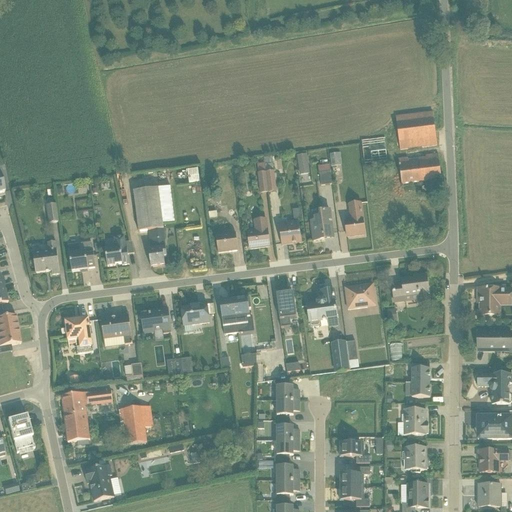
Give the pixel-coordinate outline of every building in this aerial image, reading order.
[(397,119),(400,149),(434,146),(432,116),(397,119)] [(361,143),(363,162),(392,158),(389,139),(372,141),(361,143)] [(333,154),(323,155),(324,167),(334,165),(333,154)] [(301,157),(292,157),(291,181),(301,181),(301,157)] [(402,188),(441,183),(437,157),(398,162),(402,188)] [(252,166),(253,194),(269,193),(268,171),(260,171),(260,166),(252,166)] [(313,187),(325,187),(324,166),(313,166),(313,187)] [(181,183),(193,183),(193,170),(181,170),(181,183)] [(169,223),(166,187),(129,190),(133,233),(158,230),(158,224),(169,223)] [(42,205),(42,224),(51,224),(50,205),(42,205)] [(347,238),(365,236),(361,205),(346,207),(348,223),(345,224),(347,238)] [(313,246),(332,244),(328,212),(310,214),(313,246)] [(247,254),(270,251),(265,221),(252,223),(253,233),(244,234),(247,254)] [(279,249),(300,247),(298,224),(277,226),(279,249)] [(149,270),(167,267),(162,232),(147,235),(150,253),(147,253),(149,270)] [(216,257),(237,254),(234,236),(214,238),(216,257)] [(105,271),(128,268),(124,240),(112,242),(113,252),(102,253),(105,271)] [(69,276),(95,273),(91,245),(76,247),(77,257),(69,258),(68,249),(65,249),(69,276)] [(33,281),(59,277),(54,247),(46,248),(46,253),(29,256),(33,281)] [(430,302),(426,274),(389,280),(393,308),(430,302)] [(348,312),(376,307),(372,284),(345,289),(348,312)] [(307,324),(337,319),(332,289),(302,293),(307,324)] [(509,309),(510,291),(476,290),(476,324),(498,324),(498,309),(509,309)] [(293,295),(277,297),(282,331),(291,330),(290,322),(297,321),(293,295)] [(248,323),(245,298),(230,300),(233,326),(248,323)] [(220,328),(233,326),(230,300),(216,302),(220,328)] [(182,329),(209,326),(206,304),(179,307),(182,329)] [(142,339),(170,335),(166,309),(138,314),(142,339)] [(388,311),(380,313),(382,320),(390,319),(388,311)] [(124,346),(132,345),(128,315),(99,320),(102,342),(123,339),(124,346)] [(0,336),(17,334),(15,319),(3,321),(2,316),(0,316),(0,336)] [(77,351),(90,349),(86,320),(63,323),(65,342),(76,340),(77,351)] [(474,353),(511,355),(511,334),(475,333),(474,353)] [(0,350),(20,347),(17,334),(0,336),(0,350)] [(328,372),(352,369),(348,341),(324,344),(328,372)] [(250,355),(236,355),(236,367),(250,367),(250,355)] [(163,376),(187,373),(185,360),(162,362),(163,376)] [(118,368),(119,379),(136,377),(134,366),(118,368)] [(290,373),(289,366),(279,366),(280,374),(290,373)] [(411,385),(429,385),(429,371),(411,371),(411,385)] [(491,405),(511,405),(511,374),(476,374),(475,390),(491,390),(491,405)] [(429,385),(411,385),(411,400),(430,400),(429,385)] [(274,387),(274,402),(291,401),(291,387),(274,387)] [(66,445),(88,442),(82,396),(60,398),(66,445)] [(275,417),(291,416),(291,401),(274,402),(275,417)] [(324,404),(324,437),(340,437),(341,415),(334,415),(334,404),(324,404)] [(141,407),(119,408),(121,445),(143,444),(141,407)] [(403,437),(426,437),(425,411),(403,411),(403,437)] [(474,441),(510,441),(510,416),(474,417),(474,441)] [(10,456),(30,451),(21,417),(1,422),(10,456)] [(275,427),(274,441),(291,441),(291,428),(275,427)] [(274,456),(291,456),(291,441),(274,441),(274,456)] [(340,447),(340,460),(364,460),(364,447),(340,447)] [(404,472),(426,473),(427,448),(405,448),(404,472)] [(506,464),(506,451),(475,451),(475,475),(498,475),(498,464),(506,464)] [(90,505),(115,500),(109,466),(84,471),(90,505)] [(275,468),(274,482),(292,482),(292,468),(275,468)] [(340,490),(364,490),(364,477),(340,477),(340,490)] [(274,497),(292,497),(292,482),(274,482),(274,497)] [(405,510),(427,510),(428,484),(406,483),(405,510)] [(477,509),(501,509),(500,485),(476,486),(477,509)] [(0,497),(12,496),(11,486),(0,487),(0,497)] [(23,486),(14,487),(15,494),(24,492),(23,486)] [(340,503),(364,503),(364,490),(340,490),(340,503)]
